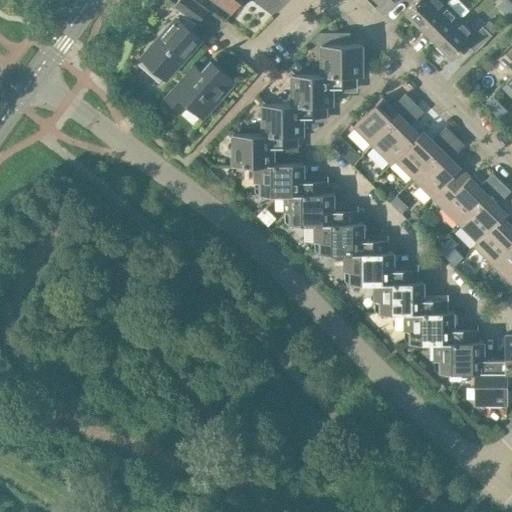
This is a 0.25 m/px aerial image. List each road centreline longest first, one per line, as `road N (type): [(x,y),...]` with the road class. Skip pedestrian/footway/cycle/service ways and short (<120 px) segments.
road 1 (residential): [(480,475),(226,221),(65,103)]
road 2 (residential): [(511,301),(498,316),(484,315),(317,147),(318,135),(403,53)]
road 3 (residential): [(403,53),(511,160)]
